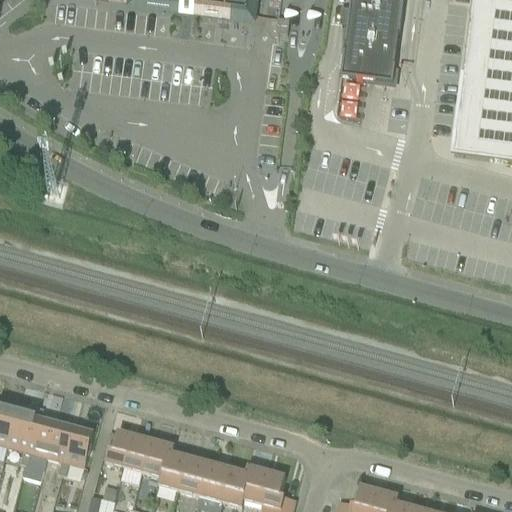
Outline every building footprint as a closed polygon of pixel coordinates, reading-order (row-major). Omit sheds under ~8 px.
[(249,20),(251,0),(134,0),(134,6),(249,20)] [(347,32),(340,83),(392,90),(404,0),(350,0),(349,16),(343,15),(341,32),(342,32),(347,32)] [(511,147),(509,168),(511,168),(511,0),(473,0),(462,80),(460,79),(458,100),(460,100),(455,139),(511,147)] [(277,24),(277,32),(287,33),(288,25),(277,24)] [(287,40),(287,33),(277,32),(276,39),(287,40)] [(0,451),(7,453),(16,419),(1,415),(4,405),(0,404),(0,451)] [(16,419),(7,453),(22,457),(26,459),(35,424),(40,425),(42,415),(34,413),(31,423),(16,419)] [(22,457),(19,470),(27,472),(30,460),(45,464),(55,430),(40,425),(35,424),(26,459),(22,457)] [(55,430),(45,464),(61,468),(65,469),(73,438),(74,435),(67,433),(55,430)] [(61,468),(57,480),(66,482),(69,470),(84,474),(93,440),(81,437),(74,435),(73,438),(65,469),(61,468)] [(127,475),(136,443),(117,438),(112,457),(108,456),(105,469),(127,475)] [(146,480),(154,448),(136,443),(127,475),(146,480)] [(174,453),(154,448),(146,480),(160,484),(158,492),(163,493),(171,461),(172,461),(174,453)] [(181,463),(172,461),(171,461),(163,493),(181,498),(190,466),(192,458),(186,456),(181,463)] [(200,503),(210,463),(204,461),(200,468),(190,466),(181,498),(200,503)] [(217,465),(210,463),(200,503),(219,508),(227,476),(226,475),(217,473),(217,465)] [(228,468),(226,475),(227,476),(219,508),(234,511),(237,511),(246,481),(245,480),(235,478),(235,470),(228,468)] [(258,510),(267,478),(247,473),(245,480),(246,481),(237,511),(242,511),(243,506),(258,510)] [(285,483),(267,478),(258,510),(264,511),(293,511),(295,506),(280,502),(285,483)] [(373,511),(378,498),(359,493),(353,511),(351,511),(339,509),(337,511),(373,511)] [(397,504),(378,498),(373,511),(393,511),(394,511),(395,511),(397,504)]
